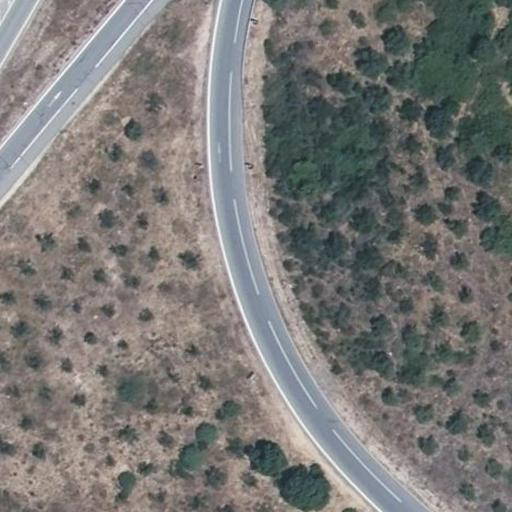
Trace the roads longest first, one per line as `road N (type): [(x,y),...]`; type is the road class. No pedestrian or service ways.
road 1 (trunk): [(405,511),(324,425),(279,351),(248,277),(222,154),(222,68),(234,0)]
road 2 (motorway): [(0,169),(142,0)]
